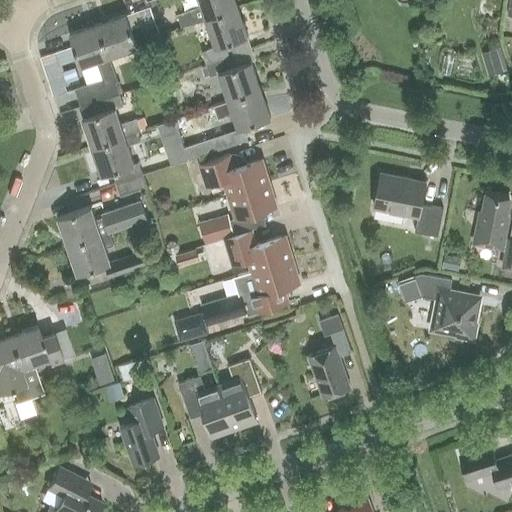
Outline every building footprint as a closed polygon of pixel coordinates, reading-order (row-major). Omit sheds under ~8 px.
[(200,0),(202,6),(177,15),(181,27),(206,19),(207,20),(239,9),(235,0),(200,0)] [(207,64),(234,55),(230,44),(249,37),(239,9),(207,20),(216,47),(203,52),(207,64)] [(153,51),(149,39),(144,26),(133,30),(128,15),(99,25),(110,57),(138,47),(140,56),(153,51)] [(156,22),(144,26),(149,39),(160,35),(156,22)] [(118,82),(110,57),(99,25),(71,34),(82,66),(97,61),(105,86),(118,82)] [(164,48),(160,35),(149,39),(153,51),(164,48)] [(71,88),(58,49),(41,55),(54,94),(71,88)] [(229,102),(262,90),(252,61),(237,66),(234,55),(207,64),(211,75),(219,73),(229,102)] [(500,58),(484,63),(488,75),(503,71),(500,58)] [(262,90),(229,102),(213,107),(217,119),(233,113),(239,130),(272,119),(262,90)] [(125,137),(124,136),(148,128),(145,117),(137,119),(137,118),(120,124),(116,110),(124,107),(120,95),(93,103),(97,114),(82,119),(92,148),(125,137)] [(112,173),(116,185),(143,176),(139,164),(134,165),(125,137),(92,148),(101,176),(112,173)] [(190,160),(216,151),(212,140),(186,148),(190,160)] [(223,179),(228,195),(269,182),(262,159),(233,167),(229,154),(198,163),(205,185),(223,179)] [(438,236),(443,208),(421,204),(426,182),(380,173),(374,207),(418,216),(414,231),(438,236)] [(147,187),(143,176),(116,185),(120,196),(147,187)] [(269,182),(228,195),(235,218),(276,206),(269,182)] [(506,217),(509,199),(486,194),(482,212),(480,212),(474,243),(502,248),(508,218),(506,217)] [(102,219),(96,221),(91,207),(59,218),(69,248),(110,233),(109,232),(147,219),(140,200),(100,213),(102,219)] [(234,234),(228,214),(199,223),(205,243),(234,234)] [(248,259),(252,272),(292,259),(285,235),(256,244),(251,230),(224,238),(232,264),(248,259)] [(110,264),(105,247),(113,244),(110,233),(69,248),(78,275),(106,265),(110,278),(146,265),(142,253),(110,264)] [(511,237),(506,237),(501,267),(511,269),(511,237)] [(175,254),(178,266),(199,260),(196,248),(175,254)] [(442,267),(458,270),(461,257),(445,254),(442,267)] [(252,272),(258,295),(243,299),(241,292),(201,304),(209,330),(243,320),(241,313),(247,311),(248,315),(289,302),(285,287),(299,282),(292,259),(252,272)] [(474,323),(479,297),(449,291),(451,279),(427,274),(422,274),(397,283),(404,302),(422,296),(438,299),(432,328),(457,334),(457,336),(473,340),(476,323),(474,323)] [(351,351),(343,328),(338,314),(319,320),(324,335),(330,333),(335,346),(308,355),(323,397),(350,387),(339,356),(351,351)] [(38,326),(9,336),(30,398),(43,393),(33,363),(48,358),(50,364),(63,359),(53,332),(41,336),(38,326)] [(18,402),(30,398),(9,336),(0,338),(0,392),(13,388),(18,402)] [(203,338),(190,343),(201,371),(214,366),(203,338)] [(101,382),(115,377),(106,351),(91,356),(101,382)] [(233,381),(219,385),(234,428),(257,420),(249,397),(262,392),(249,358),(227,366),(233,381)] [(123,380),(140,375),(135,361),(119,366),(123,380)] [(234,428),(219,385),(205,390),(200,376),(178,383),(190,418),(203,413),(211,436),(234,428)] [(103,388),(108,402),(123,397),(118,383),(103,388)] [(163,426),(153,398),(128,406),(134,421),(120,426),(133,464),(158,455),(150,431),(163,426)] [(511,484),(511,454),(496,460),(491,445),(460,455),(467,479),(494,471),(496,479),(494,484),(508,491),(511,484)] [(96,511),(102,502),(84,493),(90,482),(58,466),(47,488),(61,495),(55,509),(50,506),(46,511),(96,511)] [(370,511),(366,500),(339,509),(339,511),(370,511)]
